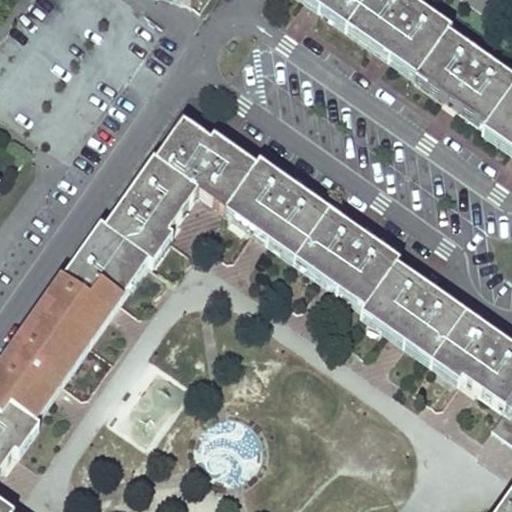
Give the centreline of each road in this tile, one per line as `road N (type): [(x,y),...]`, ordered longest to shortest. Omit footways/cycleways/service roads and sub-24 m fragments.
road 1 (residential): [(190,67),(445,249),(472,298),(511,319)]
road 2 (residential): [(511,201),(231,7)]
road 3 (residential): [(0,335),(190,67)]
